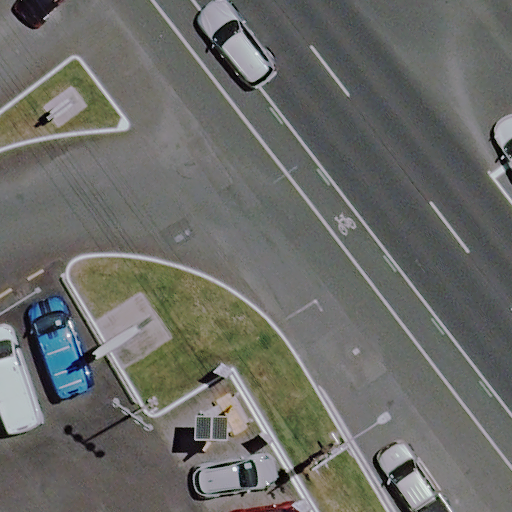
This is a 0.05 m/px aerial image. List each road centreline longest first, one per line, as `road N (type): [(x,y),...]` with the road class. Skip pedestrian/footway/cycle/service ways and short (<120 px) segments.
road 1 (secondary): [(511,312),(369,125)]
road 2 (residential): [(369,125),(511,19)]
road 3 (secondary): [(369,125),(279,0)]
